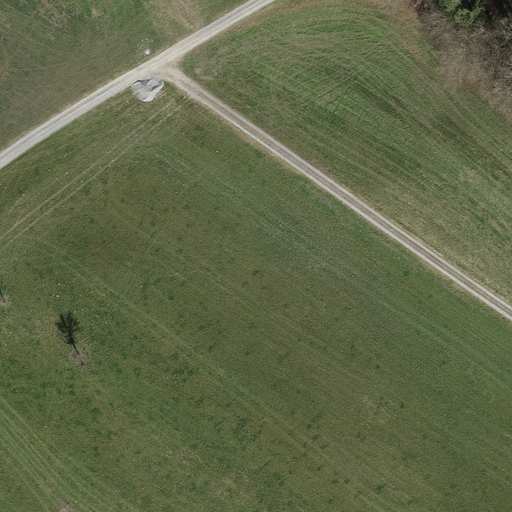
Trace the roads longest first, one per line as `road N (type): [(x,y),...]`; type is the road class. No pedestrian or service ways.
road 1 (track): [(157,64),(511,313)]
road 2 (track): [(0,161),(265,0)]
